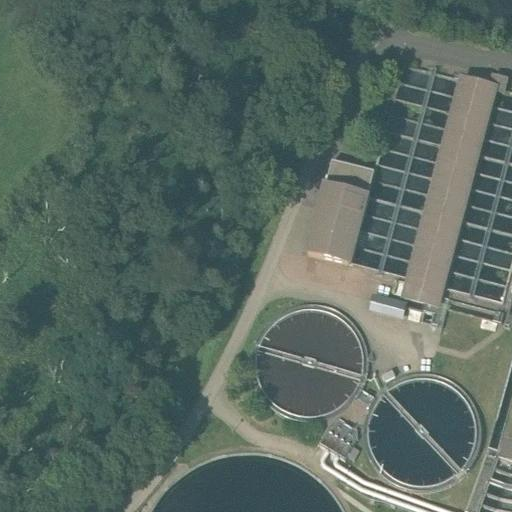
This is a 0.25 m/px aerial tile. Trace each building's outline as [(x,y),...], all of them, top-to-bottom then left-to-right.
[(493,73),(490,82),(499,84),(497,91),(505,93),(509,77),(493,73)] [(400,298),(439,309),(445,288),(497,91),(499,84),(490,82),(460,74),(458,81),(405,278),(400,298)] [(333,159),(327,181),(368,192),(374,170),(333,159)] [(327,181),(324,180),(304,252),(349,264),(368,192),(327,181)] [(407,303),(373,294),(368,311),(402,320),(407,303)] [(332,423),(319,445),(344,461),(358,440),(357,432),(339,421),(332,423)]
